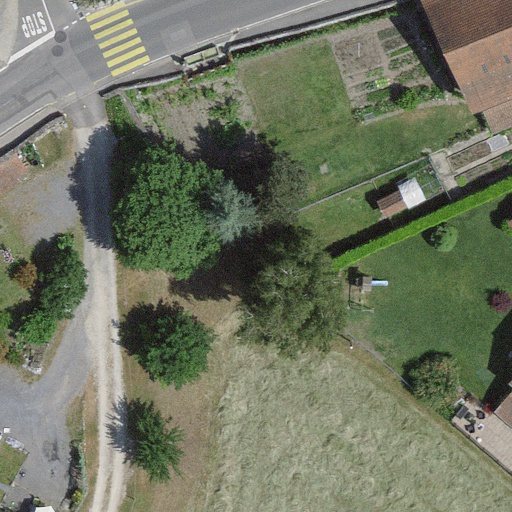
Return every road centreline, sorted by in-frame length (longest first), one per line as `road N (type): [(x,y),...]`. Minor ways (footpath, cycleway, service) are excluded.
road 1 (track): [(98,511),(121,425),(101,161),(77,55)]
road 2 (tertiary): [(219,0),(113,35),(0,107)]
